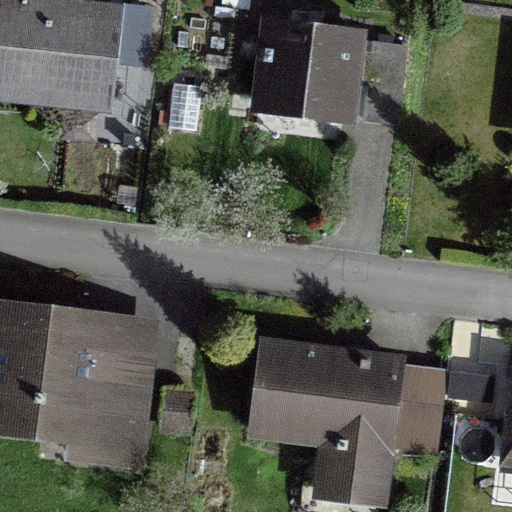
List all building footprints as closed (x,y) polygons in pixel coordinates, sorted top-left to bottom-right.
[(139,12),(19,0),(0,0),(0,91),(109,103),(114,62),(134,64),(139,12)] [(354,34),(265,22),(255,103),(347,115),(353,72),(349,71),(354,34)] [(198,90),(171,87),(166,131),(193,134),(198,90)] [(145,334),(0,316),(0,425),(77,435),(75,453),(129,460),(145,334)] [(394,366),(261,349),(250,434),(334,444),(329,483),(375,489),(373,504),(377,505),(394,366)]
